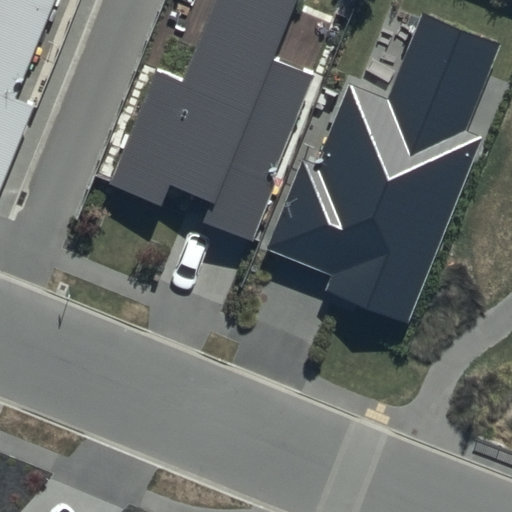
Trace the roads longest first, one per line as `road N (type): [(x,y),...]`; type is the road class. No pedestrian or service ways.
road 1 (residential): [(0,341),(440,511)]
road 2 (residential): [(0,296),(116,0)]
